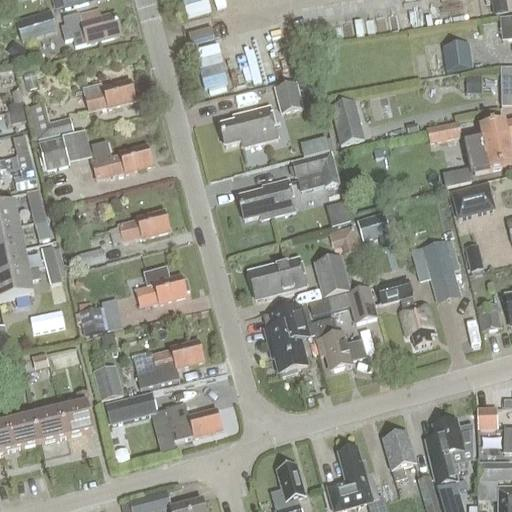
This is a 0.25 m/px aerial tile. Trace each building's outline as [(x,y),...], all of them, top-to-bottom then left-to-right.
[(51,0),(55,13),(64,10),(61,0),(51,0)] [(64,0),(68,11),(87,5),(85,0),(64,0)] [(207,0),(183,0),(187,15),(210,8),(207,0)] [(505,0),(490,0),(493,18),(508,15),(505,0)] [(78,17),(78,15),(61,19),(63,27),(59,28),(63,43),(71,41),(73,49),(119,38),(114,15),(100,19),(98,12),(78,17)] [(15,25),(20,45),(55,35),(49,16),(15,25)] [(511,20),(500,22),(503,44),(511,42),(511,20)] [(221,48),(197,52),(204,93),(228,89),(221,48)] [(467,48),(443,52),(447,75),(470,72),(467,48)] [(19,49),(12,59),(21,65),(28,55),(19,49)] [(511,70),(501,70),(501,109),(501,108),(511,108),(511,70)] [(481,79),(466,79),(466,97),(481,97),(481,79)] [(134,105),(129,86),(101,94),(100,88),(81,93),(87,117),(106,112),(106,113),(134,105)] [(299,110),(292,87),(273,92),(280,116),(299,110)] [(20,93),(10,96),(13,108),(15,108),(21,106),(23,106),(20,93)] [(330,111),(340,149),(364,144),(354,105),(330,111)] [(25,125),(21,106),(15,108),(13,108),(7,109),(12,128),(25,125)] [(43,108),(29,112),(37,142),(50,139),(71,134),(68,123),(49,128),(43,108)] [(241,150),(276,141),(268,109),(243,116),(244,120),(219,127),(225,151),(241,147),(241,150)] [(511,123),(479,130),(482,143),(469,145),(475,176),(511,168),(511,161),(509,144),(511,143),(511,123)] [(417,126),(406,129),(408,137),(419,135),(417,126)] [(427,133),(430,147),(461,141),(458,127),(427,133)] [(62,139),(70,167),(94,161),(86,133),(62,139)] [(17,160),(17,159),(28,156),(23,140),(11,143),(16,160),(17,160)] [(38,146),(44,174),(68,168),(61,140),(38,146)] [(90,166),(94,183),(123,176),(123,177),(152,169),(147,150),(118,158),(118,159),(90,166)] [(28,156),(17,159),(17,160),(16,160),(20,177),(32,174),(28,156)] [(325,190),(339,187),(331,156),(292,166),(296,181),(321,175),(325,190)] [(36,187),(33,175),(13,180),(16,192),(36,187)] [(288,183),(262,190),(263,193),(237,200),(244,224),(260,220),(261,223),(296,214),(288,183)] [(495,215),(488,187),(450,197),(457,225),(495,215)] [(0,208),(0,232),(19,228),(14,206),(0,208)] [(34,225),(45,222),(41,206),(28,209),(33,226),(34,225)] [(346,228),(352,226),(346,206),(328,211),(333,231),(346,228)] [(140,243),(169,236),(164,216),(136,223),(137,224),(118,229),(118,232),(109,234),(112,246),(122,243),(122,246),(140,241),(140,243)] [(372,220),(357,224),(363,245),(378,241),(372,220)] [(45,222),(34,225),(33,226),(37,244),(50,240),(45,222)] [(19,228),(0,232),(0,255),(24,251),(19,228)] [(333,251),(342,249),(344,257),(360,254),(355,228),(329,234),(333,251)] [(430,283),(460,274),(451,243),(421,252),(430,283)] [(45,270),(45,269),(56,267),(52,250),(40,253),(44,270),(45,270)] [(24,251),(0,255),(0,278),(28,273),(24,251)] [(79,259),(82,270),(105,264),(102,253),(79,259)] [(348,293),(339,260),(314,267),(322,300),(348,293)] [(467,264),(470,276),(483,273),(480,261),(467,264)] [(286,267),(286,265),(247,275),(254,303),(305,290),(298,264),(286,267)] [(56,267),(45,269),(45,270),(44,270),(49,289),(61,286),(56,267)] [(186,300),(185,296),(189,295),(186,284),(182,285),(181,281),(169,284),(166,271),(143,276),(147,291),(134,294),(138,311),(157,306),(157,307),(186,300)] [(28,273),(0,278),(0,303),(33,296),(31,285),(40,283),(38,272),(28,274),(28,273)] [(495,301),(491,279),(472,283),(477,305),(495,301)] [(411,338),(414,351),(431,347),(429,339),(434,337),(426,308),(414,311),(407,284),(377,292),(381,307),(399,303),(402,314),(399,315),(406,340),(411,338)] [(377,321),(369,292),(347,298),(355,327),(377,321)] [(331,316),(328,302),(308,308),(312,321),(331,316)] [(482,331),(498,328),(494,304),(477,307),(482,331)] [(98,309),(79,313),(83,336),(103,332),(98,309)] [(297,377),(296,373),(307,370),(295,325),(305,323),(307,332),(308,332),(302,309),(267,319),(270,331),(264,333),(270,355),(273,355),(279,377),(281,377),(282,381),(297,377)] [(347,348),(344,337),(338,339),(333,322),(311,328),(320,360),(326,358),(331,375),(351,369),(350,367),(367,362),(362,343),(347,348)] [(3,329),(0,329),(0,358),(9,357),(3,329)] [(63,332),(64,342),(77,341),(76,330),(63,332)] [(112,336),(101,339),(105,355),(116,352),(112,336)] [(176,372),(204,365),(199,346),(171,353),(172,354),(152,359),(156,375),(137,380),(140,394),(179,384),(176,372)] [(45,357),(34,360),(37,372),(48,369),(45,357)] [(124,400),(115,369),(93,375),(101,406),(124,400)] [(78,407),(60,411),(67,441),(92,435),(86,411),(90,410),(86,395),(76,398),(78,407)] [(152,398),(105,410),(110,429),(157,417),(152,398)] [(174,446),(193,441),(222,434),(217,415),(188,422),(185,408),(165,413),(174,446)] [(40,447),(67,441),(60,411),(34,418),(40,447)] [(497,434),(497,412),(476,412),(477,434),(497,434)] [(7,424),(13,449),(14,453),(40,447),(34,418),(7,424)] [(0,456),(14,453),(13,449),(7,424),(0,425),(0,456)] [(436,490),(457,486),(454,469),(452,460),(472,455),(472,428),(458,432),(456,424),(432,430),(435,442),(424,445),(429,463),(436,490)] [(511,432),(503,433),(503,457),(511,457),(511,432)] [(384,443),(386,449),(396,486),(407,483),(404,471),(416,467),(411,449),(408,437),(384,443)] [(344,485),(326,490),(331,511),(344,511),(377,503),(370,478),(367,479),(363,464),(359,465),(355,451),(336,456),(344,485)] [(478,466),(478,483),(511,483),(511,466),(478,466)] [(277,511),(299,511),(297,503),(307,500),(302,483),(300,483),(296,469),(278,474),(282,488),(280,489),(282,498),(274,500),(277,511)] [(439,511),(429,480),(418,483),(427,511),(439,511)] [(464,511),(457,486),(438,492),(443,511),(464,511)] [(511,511),(511,489),(499,489),(498,511),(511,511)] [(166,496),(128,506),(129,511),(156,511),(156,510),(169,507),(166,496)] [(204,511),(202,503),(170,511),(204,511)]
